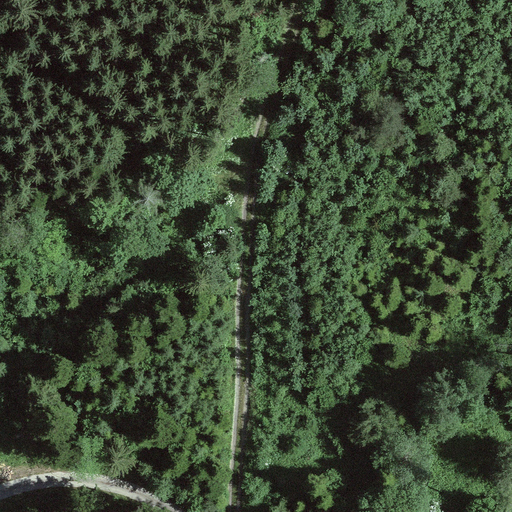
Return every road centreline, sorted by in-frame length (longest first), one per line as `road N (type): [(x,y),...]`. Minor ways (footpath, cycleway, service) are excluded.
road 1 (track): [(296,0),(247,182),(242,511)]
road 2 (track): [(174,511),(111,486),(61,478),(0,494)]
